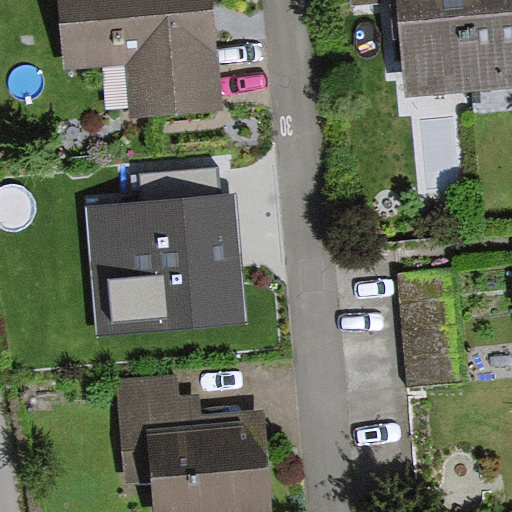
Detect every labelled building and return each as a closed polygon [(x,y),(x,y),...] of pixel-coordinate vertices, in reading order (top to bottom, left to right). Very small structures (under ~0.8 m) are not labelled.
[(135,107),(228,99),(219,0),(67,0),(73,65),(131,61),(135,107)] [(511,0),(417,0),(424,86),(511,79),(511,0)] [(116,322),(244,312),(234,192),(107,202),(116,322)] [(413,377),(469,373),(461,265),(405,270),(413,377)] [(164,511),(172,511),(278,504),(271,405),(207,410),(205,389),(181,390),(179,369),(122,374),(130,480),(162,477),(164,511)]
